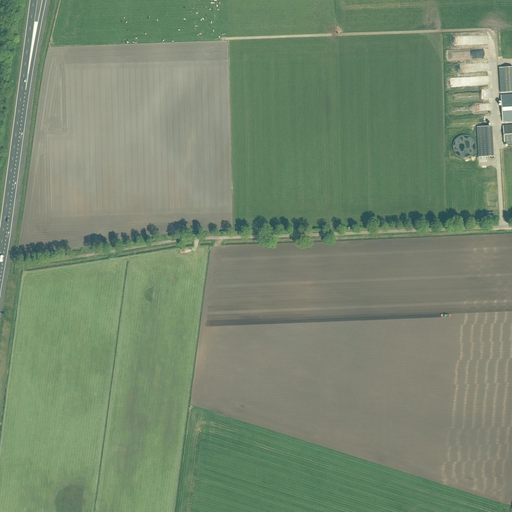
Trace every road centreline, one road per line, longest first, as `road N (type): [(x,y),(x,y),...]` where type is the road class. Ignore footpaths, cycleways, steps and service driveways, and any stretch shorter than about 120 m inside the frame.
road 1 (track): [(502,227),(189,239),(26,266)]
road 2 (motorway): [(0,263),(21,90)]
